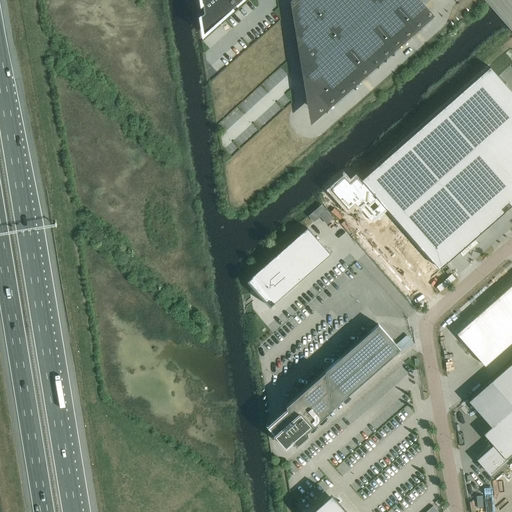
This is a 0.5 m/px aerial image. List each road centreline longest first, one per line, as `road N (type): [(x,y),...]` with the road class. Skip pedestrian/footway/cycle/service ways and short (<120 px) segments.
road 1 (motorway): [(72,511),(0,64)]
road 2 (unclassified): [(457,511),(424,331),(511,245)]
road 3 (motorway): [(0,245),(43,511)]
